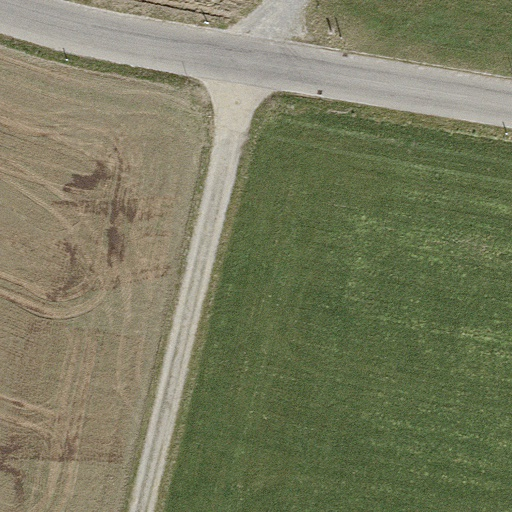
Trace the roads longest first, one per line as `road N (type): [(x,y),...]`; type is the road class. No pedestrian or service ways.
road 1 (tertiary): [(0,0),(59,23),(511,98)]
road 2 (track): [(255,58),(152,511)]
